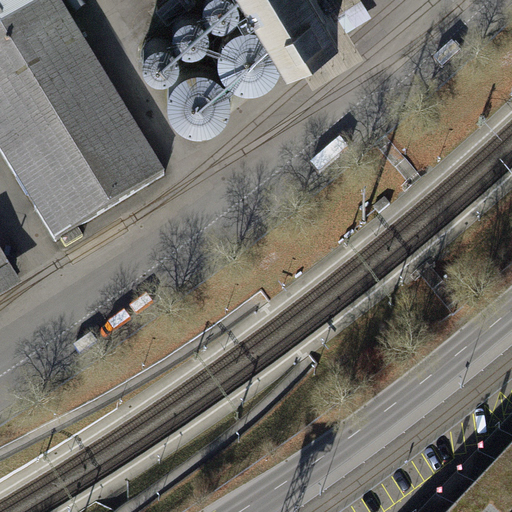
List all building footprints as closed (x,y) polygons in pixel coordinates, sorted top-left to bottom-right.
[(0,0),(0,154),(53,241),(161,175),(53,0),(0,0)] [(205,0),(205,5),(207,14),(214,20),(222,23),(231,20),(237,14),(240,5),(238,0),(205,0)] [(263,0),(289,41),(338,10),(332,0),(263,0)] [(174,30),(177,39),(184,45),(193,47),(201,45),(208,38),(210,29),(207,20),(201,14),(192,12),(183,14),(176,21),(174,30)] [(221,60),(226,71),(236,79),(248,83),(260,82),(271,76),(279,67),(282,55),(281,42),(275,32),(266,24),(254,20),(242,21),(231,27),(223,36),(219,48),(221,60)] [(145,55),(148,64),(154,70),(163,72),(172,70),(178,63),(180,54),(177,46),(171,39),(162,37),(153,40),(147,46),(145,55)] [(171,104),(177,115),(186,122),(198,126),(210,124),(221,119),(228,109),(232,97),(230,85),(224,75),(215,67),(203,64),(191,65),(181,71),(173,80),(170,92),(171,104)] [(386,200),(375,209),(379,215),(391,205),(386,200)] [(511,511),(511,456),(459,511),(511,511)]
